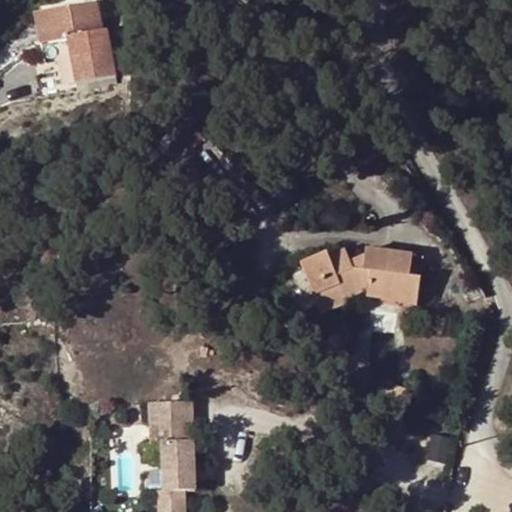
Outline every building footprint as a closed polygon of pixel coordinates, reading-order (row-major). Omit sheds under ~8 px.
[(97,3),(44,13),(49,42),(67,39),(73,38),(76,50),(70,51),(76,83),(115,75),(107,31),(102,32),(97,3)] [(49,42),(44,13),(37,14),(42,43),(49,42)] [(73,38),(67,39),(70,51),(76,50),(73,38)] [(348,301),(347,298),(342,289),(361,280),(368,283),(367,290),(366,296),(398,301),(399,298),(417,301),(423,257),(366,248),(364,257),(353,259),(349,248),(329,257),(328,253),(302,264),(322,312),(348,301)] [(342,289),(347,298),(367,290),(368,283),(361,280),(342,289)] [(399,298),(398,301),(397,305),(416,308),(417,301),(399,298)] [(433,310),(416,308),(414,315),(432,318),(433,310)] [(192,476),(196,475),(195,405),(153,406),(153,428),(174,428),(175,446),(166,446),(166,494),(160,494),(161,511),(186,511),(186,495),(197,494),(197,483),(192,483),(192,476)]
